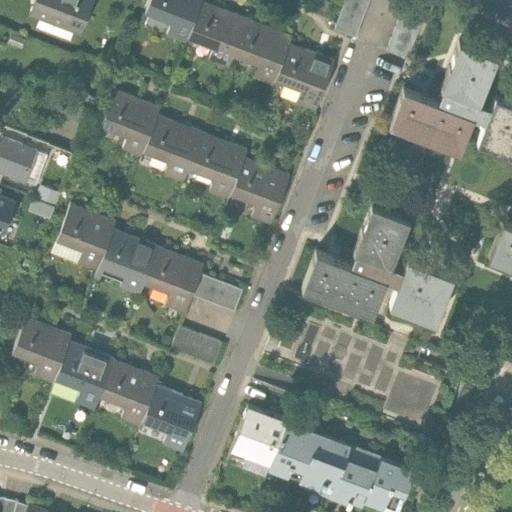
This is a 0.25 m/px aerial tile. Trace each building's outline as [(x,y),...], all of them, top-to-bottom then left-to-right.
[(29,0),(26,9),(79,30),(90,0),(29,0)] [(146,0),(142,9),(170,20),(165,33),(184,41),(187,34),(200,0),(146,0)] [(228,9),(205,0),(200,0),(187,34),(212,45),(207,58),(219,62),(238,13),(228,9)] [(345,0),(335,27),(357,36),(371,0),(345,0)] [(420,0),(404,0),(386,45),(408,53),(428,3),(420,0)] [(277,28),(238,13),(219,62),(227,66),(233,53),(256,62),(252,74),(272,82),(274,77),(288,41),(291,34),(277,28)] [(445,101),(399,84),(385,122),(457,149),(470,114),(481,118),(473,140),(511,154),(511,100),(491,93),(487,103),(478,100),(496,51),(455,36),(437,85),(449,89),(447,95),(445,101)] [(318,53),(288,41),(274,77),(300,87),(295,100),(315,108),(334,59),(318,53)] [(73,84),(69,97),(80,101),(84,92),(85,89),(73,84)] [(112,84),(97,121),(125,132),(120,145),(139,153),(141,147),(156,110),(159,103),(147,98),(112,84)] [(93,96),(84,92),(80,101),(90,105),(93,96)] [(64,96),(59,111),(84,120),(90,105),(80,101),(69,97),(64,96)] [(185,122),(156,110),(141,147),(167,157),(162,170),(173,175),(193,125),(185,122)] [(234,141),(193,125),(173,175),(182,178),(187,165),(211,174),(206,186),(227,194),(229,189),(243,153),(246,146),(234,141)] [(0,133),(0,170),(1,171),(24,179),(36,147),(0,133)] [(275,166),(243,153),(229,189),(255,200),(250,212),(270,220),(289,171),(275,166)] [(31,208),(54,215),(63,187),(40,180),(31,208)] [(0,229),(2,230),(15,195),(0,189),(0,229)] [(68,199),(53,236),(81,247),(76,260),(95,267),(97,261),(111,225),(114,217),(101,212),(68,199)] [(359,264),(313,247),(299,285),(371,312),(384,277),(395,281),(387,303),(435,321),(452,274),(405,256),(401,266),(392,263),(410,215),(369,199),(351,248),(363,252),(361,258),(359,264)] [(511,222),(500,217),(485,255),(511,264),(511,222)] [(138,235),(111,225),(97,261),(122,271),(117,284),(129,289),(149,239),(138,235)] [(189,255),(149,239),(129,289),(138,293),(143,280),(167,289),(162,301),(183,309),(190,291),(198,269),(202,260),(189,255)] [(242,286),(198,269),(190,291),(233,308),(242,286)] [(24,311),(9,348),(37,359),(32,372),(51,379),(53,373),(67,337),(70,329),(57,324),(24,311)] [(221,339),(178,322),(169,344),(212,361),(221,339)] [(341,352),(347,355),(356,338),(325,323),(308,358),(333,370),(341,352)] [(97,348),(67,337),(53,373),(78,383),(73,396),(85,401),(105,351),(97,348)] [(143,367),(105,351),(85,401),(94,405),(99,392),(123,401),(118,413),(138,421),(140,416),(155,379),(158,372),(143,367)] [(186,392),(155,379),(140,416),(167,426),(162,439),(181,447),(201,398),(186,392)] [(245,401),(229,444),(267,459),(283,416),(257,406),(245,401)] [(292,419),(283,416),(267,459),(265,464),(296,476),(315,428),(292,419)] [(321,430),(315,428),(296,476),(328,488),(346,440),(321,430)] [(352,442),(346,440),(328,488),(326,491),(359,503),(362,496),(379,452),(352,442)] [(230,451),(227,459),(245,466),(248,457),(230,451)] [(384,454),(379,452),(362,496),(381,503),(389,483),(404,489),(404,487),(413,465),(384,454)] [(3,495),(0,495),(0,511),(21,511),(25,502),(3,495)] [(53,511),(25,502),(21,511),(53,511)]
